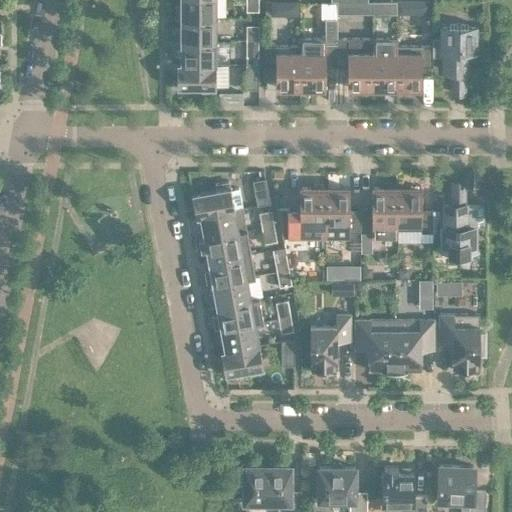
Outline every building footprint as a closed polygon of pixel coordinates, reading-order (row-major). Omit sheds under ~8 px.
[(215,17),(214,0),(179,0),(179,4),(174,4),(174,17),(215,17)] [(258,10),(257,0),(245,0),(245,10),(258,10)] [(296,15),(296,1),(287,1),(287,14),(296,15)] [(344,1),(336,1),(336,13),(348,13),(348,1),(344,1)] [(396,12),(396,1),(372,1),(372,12),(396,12)] [(397,1),(397,12),(408,12),(408,1),(397,1)] [(174,27),(174,40),(215,40),(215,17),(174,17),(174,18),(179,18),(179,27),(174,27)] [(325,66),(336,66),(336,42),(336,18),(325,18),(325,37),(300,37),(300,87),(324,87),(325,81),(325,66)] [(258,24),(245,24),(245,40),(258,40),(258,24)] [(451,91),(465,91),(465,69),(467,69),(467,47),(476,47),(476,24),(440,24),(440,47),(442,47),(442,69),(451,69),(451,91)] [(275,66),(275,87),(300,87),(300,37),(299,37),(299,45),(275,45),(275,42),(264,42),(264,66),(275,66)] [(347,38),(347,42),(336,42),(336,66),(347,66),(347,87),(372,87),(372,38),(347,38)] [(396,38),(372,38),(372,87),(396,87),(396,38)] [(396,45),(396,38),(396,87),(421,87),(421,66),(432,66),(432,42),(420,42),(420,45),(396,45)] [(176,62),(176,63),(215,63),(215,40),(174,40),(174,41),(179,41),(179,62),(176,62)] [(258,56),(258,40),(245,40),(245,56),(258,56)] [(215,63),(176,63),(176,87),(200,87),(200,92),(215,92),(215,63)] [(258,88),(258,63),(245,63),(245,88),(258,88)] [(233,92),(233,103),(242,103),(242,92),(233,92)] [(269,202),(264,177),(252,180),(256,204),(269,202)] [(191,192),(195,216),(242,207),(242,206),(233,207),(228,180),(214,183),(215,188),(191,192)] [(442,204),(442,226),(440,226),(440,250),(476,249),(476,226),(483,226),(483,205),(467,205),(467,204),(464,204),(464,183),(450,183),(451,204),(442,204)] [(299,231),(299,236),(323,236),(323,186),(298,187),(298,208),(288,208),(288,231),(299,231)] [(348,186),(323,186),(323,236),(349,236),(349,231),(360,231),(360,208),(349,208),(348,186)] [(371,208),(360,208),(360,231),(371,231),(371,236),(396,236),(396,186),(371,186),(371,208)] [(421,186),(396,186),(396,236),(397,236),(397,229),(420,229),(420,231),(432,231),(432,208),(421,208),(421,186)] [(202,236),(198,237),(198,238),(246,230),(242,207),(195,216),(195,217),(199,216),(202,236)] [(273,225),(270,209),(258,211),(261,227),(273,225)] [(276,240),(273,225),(261,227),(264,242),(276,240)] [(250,252),(246,230),(198,238),(200,250),(205,249),(207,260),(250,252)] [(254,274),(250,252),(207,260),(209,269),(204,270),(206,283),(254,274)] [(273,255),(273,257),(276,270),(288,268),(286,257),(285,253),(279,254),(273,255)] [(326,265),(326,277),(337,277),(337,265),(326,265)] [(371,271),(367,267),(362,267),(362,276),(371,276),(371,271)] [(407,276),(407,271),(403,267),(398,267),(398,276),(407,276)] [(291,284),(288,268),(276,270),(279,286),(291,284)] [(246,277),(254,276),(254,274),(206,283),(207,284),(211,283),(213,291),(208,292),(211,305),(258,297),(258,296),(250,297),(246,277)] [(436,280),(435,280),(435,291),(443,291),(443,280),(436,280)] [(347,281),(332,281),(332,294),(347,294),(347,281)] [(360,290),(364,286),(364,281),(355,281),(355,290),(360,290)] [(262,319),(258,297),(211,305),(211,306),(216,305),(217,314),(213,315),(215,328),(262,319)] [(277,316),(289,314),(287,299),(275,301),(277,316)] [(311,368),(311,369),(334,369),(334,368),(336,368),(336,339),(349,339),(349,313),(335,313),(335,324),(309,324),(309,368),(311,368)] [(453,368),(453,369),(477,369),(477,368),(479,368),(479,354),(484,354),(484,331),(479,331),(479,313),(438,313),(438,339),(452,339),(452,368),(453,368)] [(292,330),(289,314),(277,316),(280,332),(292,330)] [(368,348),(368,369),(394,369),(394,318),(355,318),(354,348),(368,348)] [(395,318),(394,318),(394,369),(420,369),(420,348),(433,348),(433,318),(419,318),(419,328),(395,328),(395,318)] [(254,322),(263,320),(262,319),(215,328),(216,329),(220,328),(224,348),(220,349),(220,350),(258,343),(254,322)] [(280,339),(280,364),(293,364),(293,339),(280,339)] [(263,372),(258,343),(220,350),(224,374),(248,369),(249,374),(263,372)] [(318,498),(321,498),(324,501),(333,501),(336,498),(349,498),(348,511),(365,511),(366,490),(354,490),(354,466),(342,466),(338,462),(334,462),(330,466),(318,465),(318,498)] [(472,489),(473,465),(438,464),(437,498),(460,499),(459,511),(483,511),(485,489),(472,489)] [(289,489),(289,466),(244,466),(244,469),(241,469),(241,481),(244,481),(244,500),(277,500),(276,511),(301,511),(301,489),(289,489)] [(397,471),(397,466),(383,466),(383,470),(381,471),(381,503),(383,507),(387,509),(395,509),(397,508),(411,508),(410,511),(426,511),(426,494),(413,494),(412,470),(397,471)]
